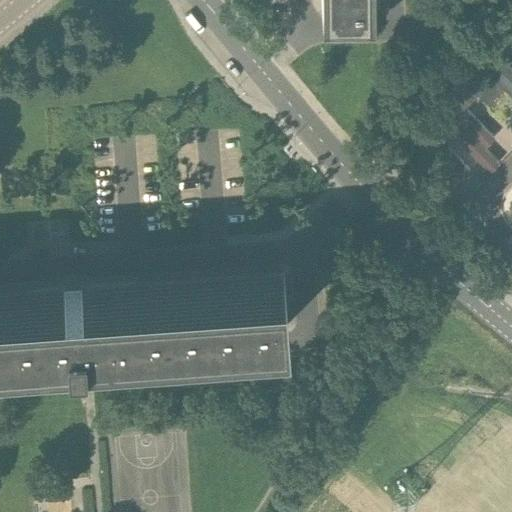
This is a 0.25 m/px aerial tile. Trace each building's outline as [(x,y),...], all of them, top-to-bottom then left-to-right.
[(511,66),(505,60),(492,73),(511,93),(511,66)] [(477,78),(466,82),(479,95),(480,96),(488,89),(477,78)] [(488,89),(501,102),(509,94),(495,81),(488,89)] [(488,89),(480,96),(494,110),(501,102),(488,89)] [(474,116),(455,136),(491,171),(499,163),(484,148),(495,136),(474,116)] [(427,167),(448,189),(470,168),(449,146),(427,167)] [(266,282),(265,275),(0,294),(0,345),(288,325),(285,281),(266,282)]
